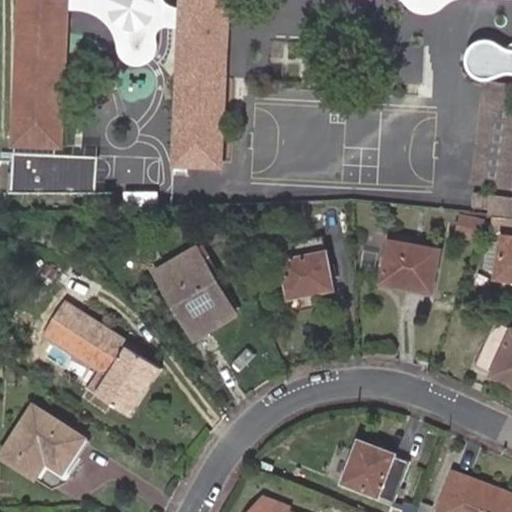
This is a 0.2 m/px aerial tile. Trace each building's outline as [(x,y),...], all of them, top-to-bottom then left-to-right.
[(21,0),(14,145),(16,145),(16,153),(14,153),(13,172),(9,171),(7,190),(12,190),(12,191),(96,195),(98,158),(55,155),(56,146),(62,146),(68,16),(68,0),(21,0)] [(68,0),(68,16),(89,18),(89,0),(68,0)] [(181,0),(173,166),(221,169),(230,0),(181,0)] [(465,105),(467,20),(429,19),(427,104),(465,105)] [(511,48),(509,48),(501,45),(492,39),(483,39),(473,45),(468,56),(468,67),(473,76),(485,79),(496,77),(504,74),(511,74),(511,48)] [(314,86),(316,46),(278,45),(276,85),(314,86)] [(504,110),(496,184),(511,185),(511,86),(483,84),(481,107),(504,110)] [(475,182),(496,184),(504,110),(481,107),(475,182)] [(511,213),(511,198),(475,194),(474,206),(489,207),(489,212),(511,213)] [(236,231),(228,209),(216,209),(219,217),(227,236),(236,231)] [(227,237),(227,236),(219,217),(202,225),(210,244),(227,237)] [(474,245),(479,225),(457,219),(452,240),(474,245)] [(511,279),(511,236),(502,236),(500,247),(485,245),(481,274),(497,276),(497,278),(511,279)] [(322,238),(280,246),(290,299),(333,290),(322,238)] [(439,256),(392,246),(384,286),(432,295),(439,256)] [(196,250),(190,253),(210,283),(215,280),(196,250)] [(190,253),(159,273),(179,303),(172,307),(196,343),(233,318),(210,283),(190,253)] [(179,303),(159,273),(153,277),(172,307),(179,303)] [(129,349),(131,345),(70,304),(47,339),(62,349),(66,342),(114,372),(98,395),(127,415),(157,368),(138,356),(129,349)] [(511,330),(494,322),(473,368),(511,386),(511,330)] [(9,329),(0,328),(0,346),(9,346),(9,329)] [(66,342),(62,349),(99,373),(89,389),(98,395),(114,372),(66,342)] [(141,352),(131,345),(129,349),(138,356),(141,352)] [(164,372),(157,368),(127,415),(133,419),(164,372)] [(10,440),(45,462),(62,473),(85,438),(34,404),(10,440)] [(35,478),(45,462),(10,440),(1,456),(35,478)] [(409,460),(360,441),(342,482),(393,500),(409,460)] [(508,511),(511,502),(511,491),(456,470),(440,511),(508,511)] [(417,511),(406,508),(405,510),(342,486),(335,504),(355,511),(417,511)] [(290,511),(289,511),(290,507),(264,497),(251,511),(290,511)]
